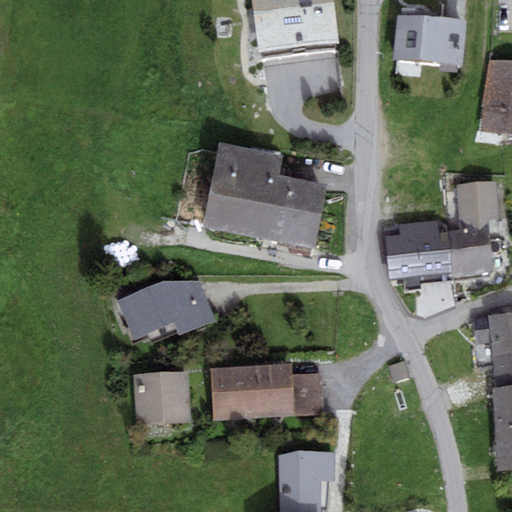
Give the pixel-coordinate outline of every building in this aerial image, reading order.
[(277,0),(278,1),(252,6),(259,67),(340,55),(332,0),(277,0)] [(401,26),(398,25),(393,72),(463,80),(468,34),(437,30),(438,19),(402,15),(401,26)] [(511,61),(488,58),(482,105),(485,106),(482,130),(511,133),(511,61)] [(282,156),(219,144),(203,226),(315,247),(327,184),(279,175),(282,156)] [(460,231),(450,232),(454,273),(453,276),(494,272),(489,220),(500,219),(496,182),(456,185),(460,231)] [(454,273),(450,232),(437,233),(436,222),(399,226),(400,235),(385,236),(389,280),(454,273)] [(161,282),(117,301),(133,339),(173,323),(179,337),(216,323),(198,282),(161,282)] [(509,314),(473,319),(475,344),(490,343),(495,385),(511,384),(511,306),(508,307),(509,314)] [(404,361),(388,367),(393,384),(410,378),(404,361)] [(291,363),(211,368),(214,420),(294,415),(292,376),(291,363)] [(187,373),(132,376),(135,425),(191,422),(187,373)] [(320,374),(292,376),(294,415),(322,413),(320,374)] [(511,385),(491,387),(497,472),(511,470),(511,385)] [(335,454),(279,455),(279,510),(314,511),(326,511),(329,481),(335,481),(335,454)]
